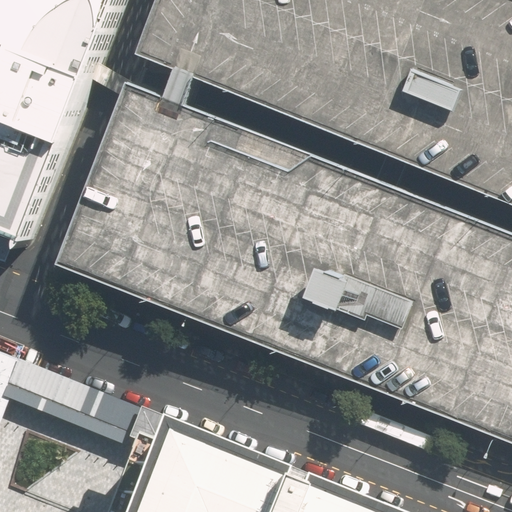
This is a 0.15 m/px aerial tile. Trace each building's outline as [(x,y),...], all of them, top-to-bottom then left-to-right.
[(0,0),(0,226),(35,242),(102,81),(109,62),(135,0),(0,0)] [(511,0),(172,0),(151,53),(186,67),(175,95),(140,81),(133,100),(70,259),(511,434),(511,0)] [(140,81),(109,62),(102,81),(133,100),(140,81)] [(129,434),(7,387),(2,399),(124,446),(129,434)] [(348,511),(283,487),(148,434),(118,511),(348,511)]
